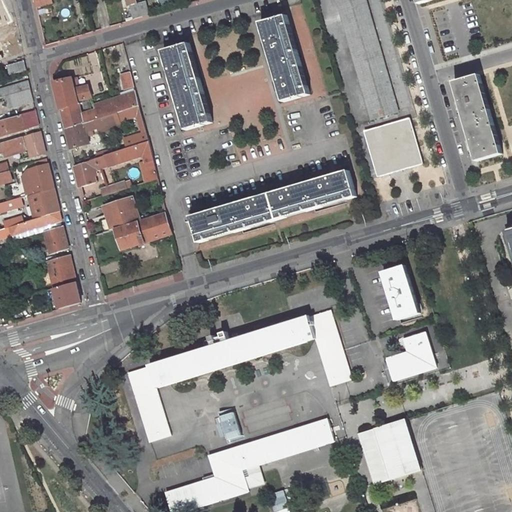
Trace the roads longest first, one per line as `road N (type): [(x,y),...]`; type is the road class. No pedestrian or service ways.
road 1 (unclassified): [(467,205),(176,293)]
road 2 (residential): [(38,56),(98,314)]
road 3 (residential): [(406,0),(467,205)]
road 4 (residential): [(232,0),(38,56)]
road 5 (unknown): [(135,28),(182,196)]
road 6 (unclassified): [(0,364),(31,369),(155,312)]
road 7 (unclassified): [(61,440),(64,401),(75,382),(155,312)]
road 8 (unknown): [(182,196),(339,145)]
road 9 (unclassified): [(141,302),(94,329),(0,360)]
